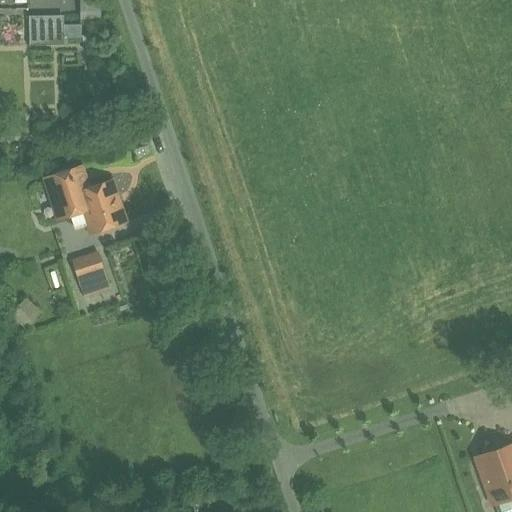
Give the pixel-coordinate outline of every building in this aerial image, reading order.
[(30,42),(64,42),(64,15),(30,14),(30,42)] [(113,182),(89,189),(82,167),(67,172),(64,170),(54,173),(52,177),(46,180),(59,219),(71,215),(75,228),(88,223),(91,233),(126,221),(113,182)] [(98,253),(73,261),(83,294),(109,285),(98,253)] [(27,296),(11,314),(26,328),(42,310),(27,296)] [(511,446),(478,458),(494,503),(511,496),(511,446)]
